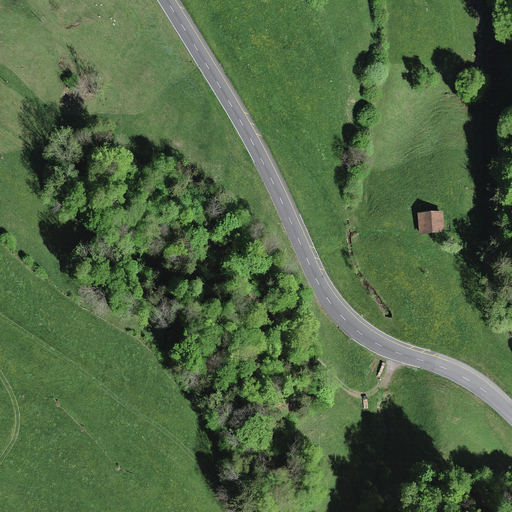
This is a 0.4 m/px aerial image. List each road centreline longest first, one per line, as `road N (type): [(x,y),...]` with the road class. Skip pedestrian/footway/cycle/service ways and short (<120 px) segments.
road 1 (tertiary): [(511,415),(481,387),(383,348),(341,315),(167,0)]
road 2 (track): [(399,352),(378,389),(355,395),(187,249),(0,132)]
road 3 (track): [(230,511),(195,452),(0,321)]
